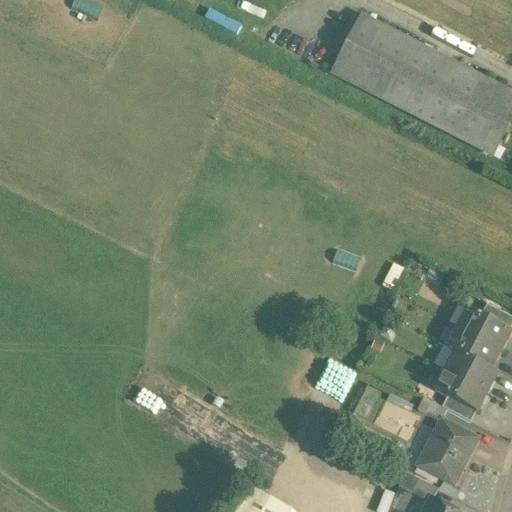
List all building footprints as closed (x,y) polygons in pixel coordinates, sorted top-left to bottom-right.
[(511,118),(511,96),(361,19),(331,76),(492,158),(511,118)] [(511,328),(511,320),(486,307),(481,319),(509,334),(511,328)] [(481,319),(468,312),(448,351),(455,355),(489,373),(489,372),(509,334),(481,319)] [(489,373),(455,355),(434,394),(447,400),(475,415),(496,376),(489,372),(489,373)] [(475,415),(447,400),(442,411),(446,413),(470,425),(475,415)] [(442,411),(423,401),(417,413),(440,425),(440,424),(441,424),(446,413),(442,411)] [(441,424),(440,424),(440,425),(417,469),(453,487),(476,442),(441,424)] [(291,511),(244,486),(230,511),(291,511)]
